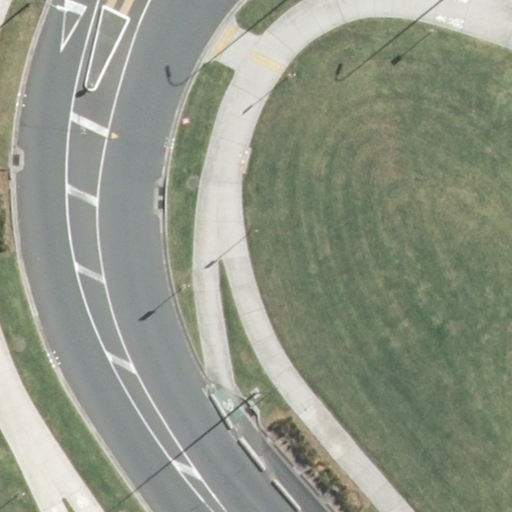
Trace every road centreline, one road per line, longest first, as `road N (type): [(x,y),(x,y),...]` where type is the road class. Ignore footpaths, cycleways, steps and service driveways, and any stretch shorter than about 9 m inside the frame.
road 1 (tertiary): [(142,383),(29,180),(37,0)]
road 2 (tertiary): [(160,0),(116,86),(110,230),(142,383)]
road 3 (tertiary): [(259,511),(142,383)]
